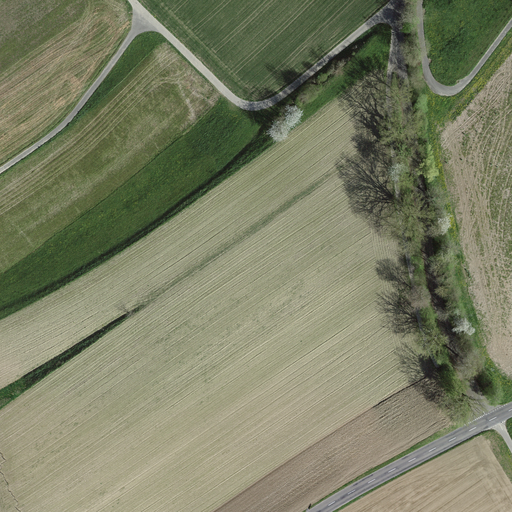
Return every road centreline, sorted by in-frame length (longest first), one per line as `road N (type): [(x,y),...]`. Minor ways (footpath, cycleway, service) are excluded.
road 1 (unclassified): [(399,0),(437,306),(469,384),(493,418)]
road 2 (track): [(397,11),(372,21),(279,96),(250,106),(132,0)]
road 3 (track): [(146,15),(66,121),(0,170)]
road 4 (track): [(511,23),(463,83),(437,89),(425,70),(420,0)]
road 5 (tertiary): [(321,511),(493,418)]
